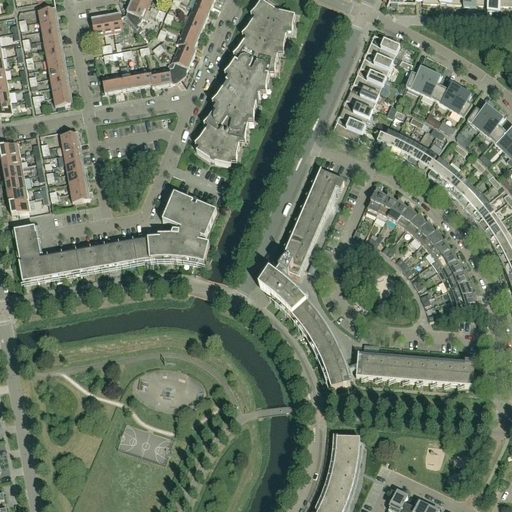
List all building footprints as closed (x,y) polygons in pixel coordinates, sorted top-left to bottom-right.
[(147,12),(151,3),(143,0),(132,0),(131,5),(147,12)] [(213,8),(216,0),(197,0),(197,1),(213,8)] [(391,9),(398,9),(398,5),(404,5),(404,0),(390,0),(387,9),(389,5),(392,5),(391,9)] [(463,0),(464,4),(464,7),(464,10),(477,11),(477,8),(488,8),(488,5),(487,0),(463,0)] [(511,2),(511,0),(487,0),(488,5),(488,8),(487,14),(501,15),(501,9),(511,8),(511,2)] [(209,17),(213,8),(197,1),(193,10),(209,17)] [(267,88),(270,76),(275,76),(276,71),(276,69),(276,68),(279,56),(283,56),(284,56),(284,51),(284,49),(285,48),(288,35),(292,36),(293,36),(293,30),(293,29),(293,27),(295,19),(277,15),(275,13),(279,8),(268,1),(265,6),(261,4),(257,12),(256,13),(255,14),(251,18),(252,18),(255,21),(248,32),(247,33),(246,34),(242,38),(243,39),(243,38),(246,42),(239,52),(238,53),(237,54),(234,58),(234,59),(234,58),(238,62),(230,73),(229,74),(225,79),(226,79),(229,82),(226,86),(228,87),(226,90),(224,88),(220,92),(223,95),(218,102),(217,103),(213,107),(213,108),(213,107),(217,111),(209,121),(209,122),(208,123),(204,127),(204,128),(205,127),(208,131),(201,141),(200,142),(199,144),(195,147),(196,148),(199,151),(197,154),(212,165),(231,169),(232,165),(236,165),(237,165),(237,158),(238,157),(240,145),(245,145),(246,145),(246,140),(246,138),(249,124),(254,125),(255,120),(255,118),(259,100),(260,101),(261,96),(266,96),(267,97),(267,91),(267,90),(267,88)] [(143,21),(147,12),(131,5),(127,14),(128,15),(126,19),(123,19),(126,19),(137,32),(140,30),(138,28),(141,25),(143,21)] [(206,26),(209,17),(193,10),(189,19),(206,26)] [(58,21),(56,12),(39,15),(40,24),(58,21)] [(124,34),(121,16),(111,18),(114,36),(124,34)] [(114,36),(111,18),(101,20),(105,37),(114,36)] [(202,35),(206,26),(189,19),(185,28),(202,35)] [(105,37),(101,20),(92,22),(95,39),(105,37)] [(60,31),(58,21),(40,24),(42,34),(60,31)] [(198,44),(202,35),(185,28),(182,37),(198,44)] [(61,40),(60,31),(42,34),(44,43),(61,40)] [(194,52),(198,44),(182,37),(177,47),(180,48),(180,47),(194,53),(194,52)] [(63,50),(61,40),(44,43),(46,53),(63,50)] [(377,59),(392,66),(396,58),(397,58),(400,50),(387,44),(384,43),(381,51),(372,46),(372,45),(371,45),(367,55),(368,55),(377,59)] [(193,63),(197,53),(194,52),(194,53),(180,47),(180,48),(176,56),(193,63)] [(65,59),(63,50),(46,53),(47,62),(65,59)] [(186,79),(193,63),(176,56),(172,65),(168,68),(168,70),(169,70),(172,87),(177,86),(186,79)] [(66,69),(65,59),(47,62),(49,72),(66,69)] [(370,75),(385,82),(389,74),(390,75),(393,66),(392,66),(377,59),(374,67),(365,62),(365,61),(360,71),(361,71),(370,75)] [(399,68),(410,73),(413,68),(402,64),(399,68)] [(406,90),(421,97),(432,73),(422,68),(418,78),(412,76),(406,90)] [(68,78),(66,69),(49,72),(51,81),(68,78)] [(169,70),(168,70),(159,72),(163,90),(173,88),(172,87),(169,70)] [(153,89),(150,74),(151,74),(150,71),(140,73),(143,90),(152,89),(153,89)] [(163,90),(159,72),(151,74),(150,74),(153,89),(152,89),(153,91),(163,90)] [(143,90),(140,73),(131,75),(134,92),(143,90)] [(421,97),(436,104),(443,90),(438,87),(442,78),(432,73),(421,97)] [(134,92),(131,75),(121,76),(124,94),(134,92)] [(364,91),(379,98),(382,90),(383,91),(387,82),(385,82),(370,75),(367,83),(358,78),(358,77),(353,87),(354,87),(364,91)] [(124,94),(121,76),(112,78),(115,96),(124,94)] [(70,88),(68,78),(51,81),(52,91),(70,88)] [(115,96),(112,78),(102,80),(105,97),(115,96)] [(0,96),(9,95),(7,83),(0,84),(0,96)] [(448,93),(443,90),(436,104),(449,112),(462,92),(463,90),(454,84),(448,93)] [(72,97),(70,88),(52,91),(54,100),(72,97)] [(357,107),(372,114),(375,106),(376,106),(380,98),(379,98),(364,91),(360,99),(351,94),(351,93),(346,103),(347,103),(357,107)] [(472,108),(467,105),(471,98),(462,92),(449,112),(464,121),(472,108)] [(0,107),(11,106),(9,95),(0,96),(0,107)] [(73,107),(72,97),(54,100),(56,110),(73,107)] [(13,118),(11,106),(0,107),(0,121),(1,122),(1,120),(13,118)] [(373,114),(372,114),(357,107),(353,115),(344,110),(344,109),(340,119),(351,124),(365,130),(368,122),(369,122),(373,114)] [(480,134),(495,115),(486,108),(481,115),(476,111),(467,124),(480,134)] [(506,120),(497,113),(495,115),(480,134),(493,144),(503,132),(499,129),(506,120)] [(366,130),(365,130),(351,124),(347,132),(337,126),(337,125),(333,135),(358,146),(361,138),(362,138),(366,130)] [(449,128),(445,135),(448,137),(453,137),(455,132),(449,128)] [(504,155),(511,147),(511,131),(508,136),(503,132),(493,144),(504,155)] [(430,136),(436,140),(439,135),(433,132),(430,136)] [(390,157),(398,139),(388,134),(386,139),(381,137),(377,145),(383,148),(380,153),(390,157)] [(399,161),(408,144),(410,139),(400,134),(398,139),(390,157),(399,161)] [(460,135),(457,140),(457,143),(460,146),(465,139),(460,135)] [(80,146),(78,136),(61,139),(63,149),(80,146)] [(31,143),(21,143),(21,154),(31,155),(31,143)] [(408,166),(418,149),(408,144),(399,161),(408,166)] [(82,155),(80,146),(63,149),(64,158),(82,155)] [(21,158),(19,147),(0,149),(0,151),(2,162),(21,158)] [(454,152),(459,156),(462,152),(457,147),(454,152)] [(417,171),(427,154),(418,149),(408,166),(417,171)] [(425,177),(437,160),(439,157),(429,151),(427,154),(417,171),(425,177)] [(84,165),(82,155),(64,158),(66,168),(84,165)] [(33,157),(22,157),(22,165),(34,165),(33,157)] [(23,170),(21,158),(2,162),(4,173),(23,170)] [(472,166),(477,171),(480,167),(475,162),(472,166)] [(436,185),(448,170),(449,169),(440,163),(428,179),(436,185)] [(85,174),(84,165),(66,168),(68,177),(85,174)] [(444,191),(457,176),(460,172),(452,165),(449,169),(448,170),(436,185),(444,191)] [(25,181),(23,170),(4,173),(6,184),(25,181)] [(87,184),(85,174),(68,177),(69,187),(87,184)] [(298,281),(328,211),(336,191),(341,194),(344,186),(344,185),(344,184),(320,174),(278,273),(279,273),(280,274),(290,278),(300,283),(301,282),(298,281)] [(451,198),(465,183),(457,176),(444,191),(451,198)] [(488,183),(493,187),(497,184),(492,179),(488,183)] [(27,192),(25,181),(6,184),(8,195),(27,192)] [(459,205),(473,191),(465,183),(451,198),(459,205)] [(89,193),(87,184),(69,187),(71,196),(89,193)] [(501,189),(497,184),(493,187),(497,192),(501,189)] [(465,212),(480,199),(483,196),(476,188),(473,191),(459,205),(465,212)] [(387,199),(377,191),(376,192),(377,192),(368,211),(367,212),(368,212),(367,215),(376,220),(387,199)] [(29,203),(27,192),(8,195),(10,207),(29,203)] [(90,203),(89,193),(71,196),(73,206),(90,203)] [(385,225),(388,221),(398,205),(397,205),(388,196),(388,197),(387,199),(376,220),(385,225)] [(483,196),(480,199),(465,212),(472,220),(487,207),(490,205),(483,196)] [(206,243),(211,229),(217,216),(175,198),(163,225),(171,229),(181,232),(179,236),(174,235),(172,239),(167,239),(156,239),(141,241),(141,244),(41,262),(35,230),(15,234),(20,265),(19,265),(23,286),(137,266),(145,264),(153,264),(157,263),(167,263),(172,263),(176,264),(186,264),(190,265),(200,267),(204,268),(210,248),(204,246),(199,246),(201,241),(206,243)] [(397,227),(408,212),(408,211),(399,202),(399,203),(397,205),(398,205),(388,221),(397,227)] [(31,215),(29,203),(10,207),(12,218),(31,215)] [(478,228),(494,216),(487,207),(472,220),(478,228)] [(406,233),(418,219),(418,218),(410,209),(409,209),(408,211),(408,212),(397,227),(406,233)] [(414,240),(427,227),(427,226),(420,216),(419,216),(418,218),(418,219),(406,233),(414,240)] [(484,236),(501,224),(494,216),(478,228),(484,236)] [(422,248),(436,235),(429,224),(427,226),(427,227),(414,240),(422,248)] [(489,244),(506,234),(501,224),(484,236),(489,244)] [(444,244),(438,232),(437,233),(438,233),(436,235),(422,248),(429,256),(444,244)] [(495,253),(511,243),(506,234),(489,244),(495,253)] [(451,254),(451,253),(446,242),(444,244),(429,256),(435,264),(451,254)] [(511,255),(511,243),(495,253),(499,262),(511,255)] [(382,254),(386,257),(391,252),(387,249),(382,254)] [(395,255),(391,252),(386,257),(390,261),(395,255)] [(458,264),(454,252),(453,252),(451,253),(451,254),(435,264),(432,266),(438,275),(458,264)] [(511,266),(511,255),(499,262),(504,271),(511,266)] [(404,264),(404,263),(401,261),(396,265),(399,269),(404,264)] [(464,275),(464,274),(461,262),(460,262),(458,264),(438,275),(443,284),(464,275)] [(410,271),(404,264),(399,269),(405,276),(410,271)] [(414,275),(410,271),(405,276),(408,280),(414,275)] [(447,294),(469,286),(469,285),(467,273),(466,273),(464,274),(464,275),(443,284),(447,294)] [(326,331),(317,319),(317,318),(307,307),(296,296),(285,286),(288,280),(289,280),(290,278),(280,274),(276,280),(272,277),(262,293),(272,301),(271,301),(282,310),(292,320),(301,331),(309,342),(316,354),(322,366),(327,379),(331,393),(332,392),(350,387),(346,372),(340,358),(333,344),(329,336),(326,331)] [(412,285),(415,290),(421,286),(418,281),(412,285)] [(473,297),(472,284),(471,284),(469,285),(469,286),(447,294),(451,304),(473,297)] [(424,290),(421,286),(415,290),(418,294),(424,290)] [(423,304),(429,302),(431,301),(429,296),(421,300),(423,304)] [(477,308),(476,296),(473,297),(451,304),(454,314),(458,313),(458,314),(459,313),(476,308),(477,308)] [(473,390),(474,365),(474,364),(473,364),(465,363),(465,365),(373,358),(359,357),(358,357),(356,381),(473,390)] [(139,383),(138,394),(145,395),(146,384),(139,383)] [(387,414),(395,412),(392,401),(384,403),(387,414)] [(345,511),(346,511),(350,498),(354,485),(357,471),(359,457),(360,442),(337,441),(336,454),(334,467),(331,479),(328,491),(323,504),(319,511),(345,511)] [(241,462),(235,466),(240,472),(246,467),(241,462)] [(408,511),(410,509),(404,506),(408,500),(397,495),(389,511),(408,511)]
